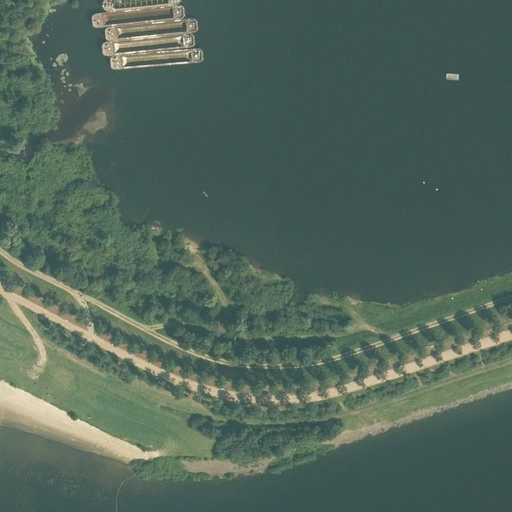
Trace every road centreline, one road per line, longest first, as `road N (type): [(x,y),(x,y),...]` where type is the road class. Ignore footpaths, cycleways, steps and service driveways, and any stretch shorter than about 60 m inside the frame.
road 1 (track): [(511,332),(330,391),(238,396),(165,376),(0,287)]
road 2 (track): [(76,294),(214,360),(260,365),(320,360),(511,297)]
road 3 (track): [(391,337),(361,327),(337,336),(257,339),(167,324),(144,330)]
road 4 (track): [(220,330),(220,299),(202,268),(156,264),(152,241)]
road 5 (track): [(91,336),(76,294),(0,250)]
